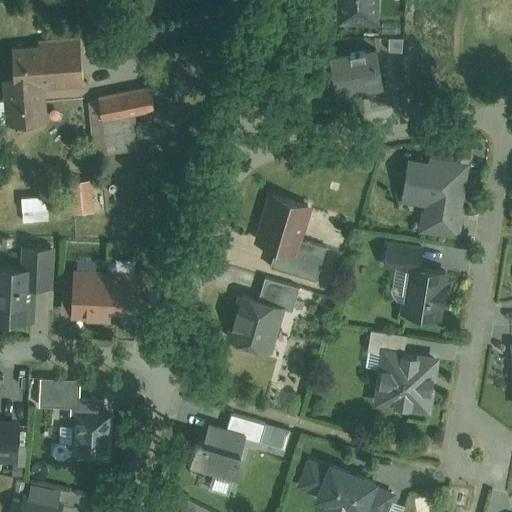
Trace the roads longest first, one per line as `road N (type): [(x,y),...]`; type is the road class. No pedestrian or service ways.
road 1 (residential): [(511,117),(461,409),(476,451)]
road 2 (residential): [(511,117),(239,151)]
road 3 (residential): [(239,151),(163,358)]
road 4 (residential): [(163,358),(0,351)]
road 5 (residential): [(286,0),(239,151)]
road 6 (residential): [(163,358),(127,511)]
